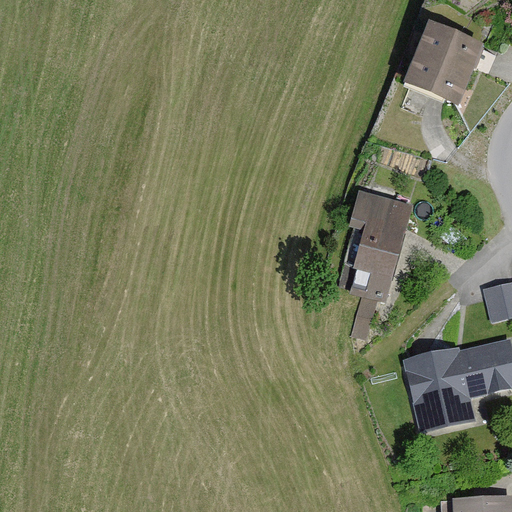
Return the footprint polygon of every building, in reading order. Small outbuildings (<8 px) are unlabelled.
[(460,109),(487,48),(435,26),(408,87),(460,109)] [(387,306),(415,210),(391,203),(395,192),(379,188),(376,199),(362,194),(350,235),(366,239),(356,272),(361,273),(354,297),(362,300),(351,336),(367,341),(378,303),(387,306)] [(511,286),(484,292),(491,325),(511,320),(511,286)] [(461,349),(405,364),(423,436),(477,422),(472,402),(511,391),(511,344),(511,343),(462,355),(461,349)] [(511,511),(511,508),(510,509),(510,502),(456,502),(455,511),(511,511)]
